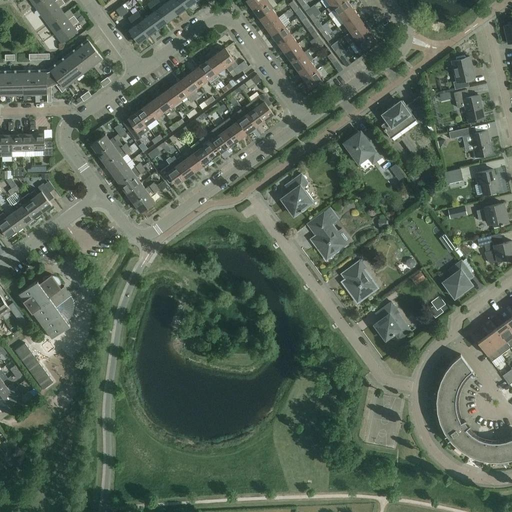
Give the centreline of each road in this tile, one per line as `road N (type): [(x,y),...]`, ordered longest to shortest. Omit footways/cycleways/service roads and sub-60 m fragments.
road 1 (residential): [(303,120),(149,234),(129,231),(101,194)]
road 2 (residential): [(416,387),(386,380),(256,203)]
road 3 (residential): [(139,71),(212,18),(225,19),(303,120)]
road 4 (residential): [(303,120),(402,46),(405,30),(382,0)]
road 5 (residential): [(511,478),(458,473),(439,458),(418,419),(416,387)]
road 6 (residential): [(511,126),(487,17),(510,0)]
road 7 (residential): [(0,268),(101,194)]
